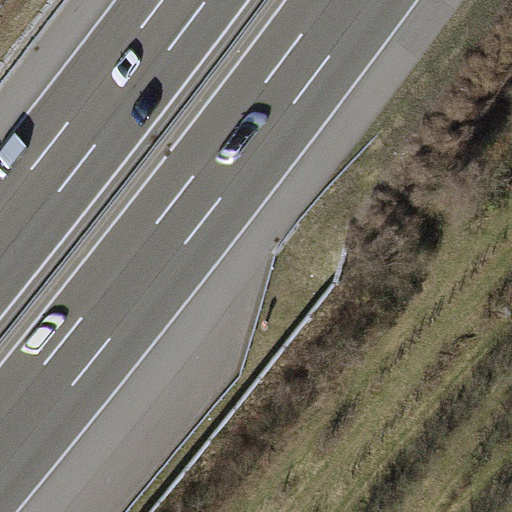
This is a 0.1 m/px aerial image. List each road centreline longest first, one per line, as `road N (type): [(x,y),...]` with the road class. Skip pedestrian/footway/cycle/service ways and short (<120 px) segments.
road 1 (motorway): [(0,451),(353,0)]
road 2 (track): [(292,511),(511,260)]
road 3 (motorway): [(183,0),(0,236)]
